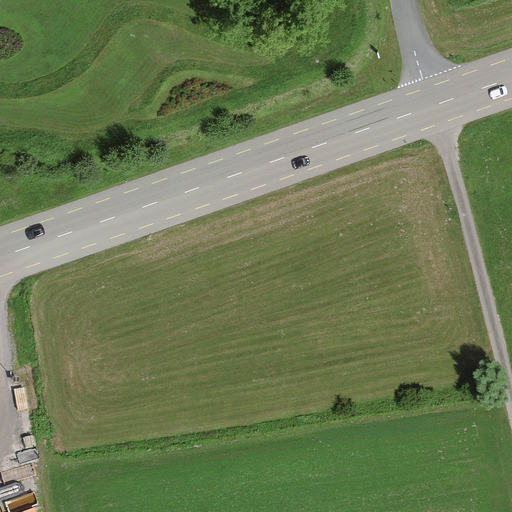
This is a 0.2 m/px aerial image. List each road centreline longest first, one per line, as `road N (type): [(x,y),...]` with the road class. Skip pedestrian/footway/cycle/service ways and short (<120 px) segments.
road 1 (primary): [(0,258),(435,107)]
road 2 (track): [(435,107),(511,403)]
